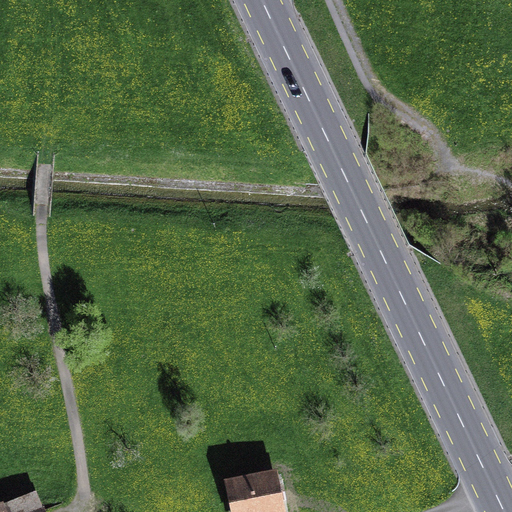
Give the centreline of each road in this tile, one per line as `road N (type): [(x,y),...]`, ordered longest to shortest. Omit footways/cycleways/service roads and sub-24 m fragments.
road 1 (secondary): [(261,0),(506,511)]
road 2 (track): [(48,145),(44,271),(82,467),(83,511)]
